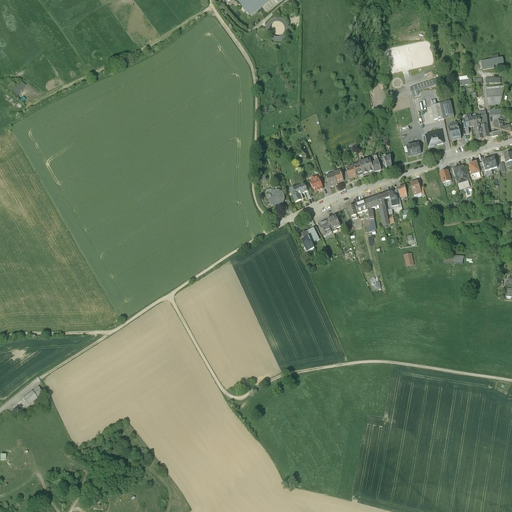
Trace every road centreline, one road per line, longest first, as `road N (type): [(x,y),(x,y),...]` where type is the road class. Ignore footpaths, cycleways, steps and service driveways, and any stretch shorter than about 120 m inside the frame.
road 1 (track): [(167,296),(233,397),(290,373),(370,362),(511,381)]
road 2 (track): [(209,0),(251,63),(253,197),(263,213),(285,221),(167,296)]
road 3 (track): [(0,131),(155,52),(215,10)]
road 4 (residential): [(285,221),(355,189),(511,138)]
road 5 (track): [(212,5),(25,108)]
road 6 (track): [(70,511),(102,456),(145,466),(170,491),(168,511)]
road 7 (track): [(111,332),(0,410)]
